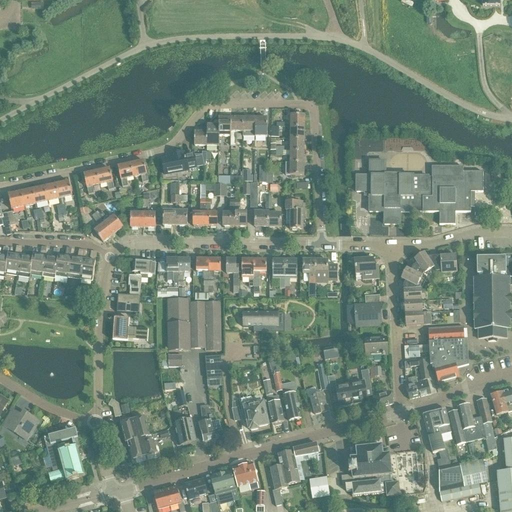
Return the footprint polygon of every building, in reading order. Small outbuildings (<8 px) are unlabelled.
[(291,115),(290,127),(305,128),(305,116),(291,115)] [(221,118),(219,118),(218,126),(218,132),(219,132),(219,137),(231,137),(231,118),(230,118),(230,116),(225,116),(224,118),(221,118)] [(243,132),(243,137),(255,138),(255,132),(255,119),(254,119),(254,117),(249,117),(249,118),(245,118),(243,118),(243,132)] [(243,118),(231,118),(231,137),(231,147),(235,147),(235,132),(243,132),(243,118)] [(255,132),(255,138),(267,138),(267,132),(267,119),(255,119),(255,132)] [(218,126),(207,126),(207,133),(207,147),(219,147),(219,137),(219,132),(218,132),(218,126)] [(290,127),(290,139),(304,140),(305,128),(290,127)] [(207,133),(194,133),(194,147),(207,147),(207,133)] [(290,139),(290,151),(304,151),(304,140),(290,139)] [(284,151),(284,155),(290,155),(290,163),(304,163),(304,151),(290,151),(284,151)] [(174,157),(162,160),(165,175),(188,171),(188,170),(196,168),(193,155),(186,157),(185,155),(184,156),(183,153),(174,155),(174,157)] [(144,162),(131,165),(134,178),(141,177),(142,184),(148,183),(146,175),(144,162)] [(357,177),(357,192),(370,193),(369,213),(384,213),(384,225),(400,225),(400,213),(415,213),(415,212),(422,212),(422,213),(439,213),(439,226),(455,226),(455,212),(470,213),(471,207),(475,207),(475,192),(483,192),(483,172),(464,172),(464,167),(432,167),(433,178),(413,177),(400,177),(400,175),(385,175),(385,162),(370,162),(370,177),(357,177)] [(286,163),(285,175),(289,175),(303,176),(304,163),(290,163),(286,163)] [(131,165),(118,167),(121,181),(123,188),(128,187),(126,180),(134,178),(131,165)] [(109,169),(96,172),(99,185),(106,184),(108,191),(114,189),(109,169)] [(96,172),(83,175),(88,195),(94,194),(92,187),(99,185),(96,172)] [(219,177),(219,185),(230,185),(230,177),(219,177)] [(69,182),(56,185),(59,200),(72,197),(69,182)] [(56,185),(45,188),(48,202),(59,200),(56,185)] [(45,188),(33,190),(36,205),(48,202),(45,188)] [(33,190),(21,193),(24,207),(36,205),(33,190)] [(21,193),(8,195),(11,210),(24,207),(21,193)] [(0,218),(2,218),(4,228),(10,226),(7,213),(2,214),(0,203),(0,218)] [(285,203),(285,214),(286,214),(286,216),(286,222),(290,222),(290,226),(290,229),(303,230),(303,211),(302,211),(303,203),(285,203)] [(201,214),(194,213),(193,227),(205,227),(205,214),(205,207),(200,207),(201,214)] [(210,207),(205,207),(205,214),(205,227),(217,227),(217,214),(210,214),(210,207)] [(230,214),(223,214),(223,227),(234,227),(234,214),(234,208),(230,208),(230,214)] [(240,208),(234,208),(234,214),(234,227),(247,228),(247,214),(240,214),(240,208)] [(100,210),(96,213),(101,219),(105,216),(100,210)] [(12,212),(7,213),(10,226),(15,225),(15,224),(19,223),(17,215),(13,216),(12,212)] [(175,212),(163,212),(163,227),(175,227),(175,212)] [(187,212),(175,212),(175,227),(187,227),(187,212)] [(96,213),(92,217),(96,223),(101,219),(96,213)] [(255,213),(254,228),(268,228),(268,220),(267,220),(267,219),(268,219),(268,214),(268,213),(264,213),(255,213)] [(131,214),(130,228),(143,228),(143,214),(131,214)] [(143,214),(143,228),(155,228),(155,214),(143,214)] [(267,219),(267,220),(268,220),(268,228),(281,228),(281,215),(268,214),(268,219),(267,219)] [(114,216),(104,224),(113,235),(122,228),(114,216)] [(104,224),(94,231),(103,243),(113,235),(104,224)] [(8,255),(5,275),(17,277),(20,257),(22,247),(17,246),(14,256),(8,255)] [(33,255),(30,275),(42,277),(45,257),(47,248),(42,247),(39,256),(33,255)] [(0,257),(0,277),(4,278),(5,275),(8,255),(9,249),(4,248),(2,257),(0,257)] [(20,257),(17,277),(29,279),(30,275),(33,255),(34,249),(29,248),(26,258),(20,257)] [(58,256),(55,276),(67,278),(71,258),(72,248),(67,248),(64,257),(58,256)] [(45,257),(42,277),(54,279),(55,276),(58,256),(59,250),(54,249),(51,258),(45,257)] [(71,258),(67,278),(79,280),(82,260),(84,250),(79,250),(76,259),(71,258)] [(82,260),(79,280),(91,282),(92,278),(96,252),(91,251),(88,261),(82,260)] [(406,269),(401,280),(405,282),(403,286),(404,291),(421,290),(416,290),(416,289),(422,276),(433,269),(427,258),(428,258),(427,257),(424,253),(413,260),(416,265),(413,267),(411,271),(406,269)] [(428,258),(427,258),(433,269),(435,272),(441,272),(441,274),(457,273),(456,256),(448,257),(448,255),(441,255),(441,257),(428,258)] [(179,260),(166,260),(166,273),(173,273),(173,280),(174,287),(178,287),(179,260)] [(179,260),(178,287),(183,287),(183,273),(190,273),(190,260),(179,260)] [(209,260),(196,260),(196,272),(203,272),(203,279),(204,279),(204,287),(208,287),(209,260)] [(220,260),(209,260),(208,287),(208,294),(213,294),(213,279),(214,279),(214,272),(220,273),(220,260)] [(227,260),(226,274),(233,275),(233,287),(238,287),(239,267),(235,267),(235,260),(227,260)] [(373,260),(354,261),(355,278),(362,278),(362,281),(379,280),(378,266),(374,267),(373,260)] [(511,260),(478,262),(478,274),(478,280),(511,279),(511,283),(511,260)] [(254,261),(242,261),(242,273),(249,273),(249,287),(254,287),(254,261)] [(266,261),(254,261),(254,287),(254,294),(258,294),(258,273),(266,273),(266,261)] [(285,261),(272,261),(272,279),(280,279),(280,289),(285,289),(285,287),(285,261)] [(297,261),(285,261),(285,287),(289,287),(290,287),(290,285),(291,285),(291,283),(290,283),(290,279),(297,279),(297,261)] [(303,261),(303,275),(303,283),(309,283),(310,283),(310,288),(315,288),(315,284),(315,280),(315,261),(303,261)] [(328,261),(315,261),(315,280),(327,280),(327,284),(327,282),(337,282),(337,266),(328,266),(328,261)] [(129,276),(128,287),(130,287),(129,297),(139,298),(141,279),(147,279),(147,275),(155,276),(156,263),(135,262),(134,272),(135,272),(134,276),(129,276)] [(478,280),(474,280),(474,288),(474,296),(474,306),(475,306),(475,313),(474,313),(475,322),(475,331),(479,330),(479,332),(479,340),(488,340),(498,340),(509,339),(508,331),(508,330),(511,330),(511,321),(511,319),(511,312),(511,305),(511,295),(511,291),(511,283),(511,279),(478,280)] [(178,289),(168,289),(168,291),(168,298),(178,298),(178,289)] [(421,290),(404,291),(404,303),(422,302),(421,290)] [(118,296),(117,304),(139,306),(139,298),(129,297),(118,296)] [(380,296),(365,297),(365,306),(380,305),(380,296)] [(189,301),(167,300),(168,352),(190,352),(190,349),(206,349),(206,351),(206,352),(221,352),(220,304),(189,304),(189,301)] [(451,301),(443,302),(443,310),(459,309),(459,306),(451,306),(451,301)] [(422,302),(404,303),(405,315),(423,314),(422,302)] [(117,313),(138,314),(139,306),(117,304),(117,313)] [(365,306),(354,306),(355,329),(382,327),(380,305),(365,306)] [(406,320),(404,320),(404,326),(406,326),(406,327),(423,326),(431,326),(431,313),(423,314),(405,315),(406,320)] [(278,314),(243,314),(243,327),(253,327),(253,333),(254,333),(254,332),(272,332),(272,327),(278,327),(278,315),(280,315),(280,314),(278,314)] [(115,319),(114,328),(116,328),(115,342),(128,342),(128,340),(128,339),(138,340),(139,337),(147,338),(147,341),(148,330),(128,328),(128,320),(115,319)] [(460,328),(428,329),(429,343),(432,343),(464,341),(464,333),(463,327),(460,328)] [(386,339),(364,340),(366,357),(387,356),(386,339)] [(432,343),(429,343),(429,346),(429,349),(448,348),(450,359),(455,359),(455,366),(456,367),(457,370),(469,367),(467,341),(464,341),(432,343)] [(448,348),(429,349),(430,365),(433,365),(438,384),(459,378),(457,370),(456,367),(455,366),(455,359),(450,359),(448,348)] [(416,350),(408,350),(409,360),(417,359),(416,350)] [(295,355),(288,357),(291,372),(298,370),(295,355)] [(182,356),(168,356),(168,368),(182,368),(182,356)] [(221,357),(205,358),(206,369),(219,368),(219,357),(221,357)] [(275,358),(267,362),(271,369),(272,375),(273,375),(279,374),(275,358)] [(417,383),(415,383),(418,397),(430,394),(427,380),(429,380),(426,358),(423,359),(423,361),(419,361),(421,381),(417,383)] [(418,359),(409,360),(410,368),(419,366),(418,359)] [(374,368),(370,368),(370,373),(370,379),(371,379),(374,379),(374,377),(381,377),(380,367),(374,368)] [(219,368),(206,369),(207,380),(223,379),(222,378),(220,378),(219,368)] [(324,369),(318,370),(321,391),(328,390),(324,369)] [(363,383),(349,385),(353,406),(367,403),(365,391),(371,390),(368,371),(361,372),(363,383)] [(334,376),(327,377),(331,397),(337,396),(339,408),(353,406),(349,385),(336,388),(334,376)] [(409,384),(405,385),(409,400),(418,397),(415,383),(417,383),(416,379),(409,381),(409,384)] [(270,381),(263,383),(268,405),(272,425),(284,423),(279,399),(278,396),(273,398),(270,381)] [(292,384),(281,387),(282,391),(289,422),(301,419),(295,394),(295,393),(297,390),(296,386),(292,384)] [(315,389),(306,391),(309,400),(310,400),(314,415),(328,411),(323,395),(321,395),(320,392),(316,393),(315,389)] [(377,397),(373,398),(376,409),(393,404),(390,393),(387,394),(386,389),(376,392),(377,397)] [(511,390),(502,393),(508,414),(511,412),(511,390)] [(502,393),(491,396),(492,399),(497,417),(508,414),(502,393)] [(0,415),(9,402),(0,396),(0,415)] [(112,400),(109,406),(113,408),(115,418),(122,416),(118,404),(112,400)] [(243,408),(242,408),(243,416),(246,415),(249,430),(250,429),(250,432),(257,430),(257,428),(268,426),(265,412),(267,412),(265,403),(252,406),(250,400),(242,401),(243,408)] [(470,405),(458,408),(458,411),(466,443),(472,442),(485,439),(488,452),(492,451),(497,450),(496,448),(494,439),(491,423),(492,422),(486,400),(477,403),(481,418),(474,419),(470,405)] [(236,402),(232,403),(232,409),(235,421),(241,420),(238,408),(236,402)] [(207,422),(199,424),(201,433),(203,442),(214,440),(211,424),(217,423),(215,416),(213,417),(212,411),(208,412),(208,407),(201,408),(202,420),(206,419),(207,422)] [(446,409),(434,412),(440,436),(441,435),(451,433),(446,409)] [(12,410),(2,426),(26,442),(38,422),(23,412),(20,416),(12,410)] [(457,411),(449,413),(454,432),(457,446),(465,444),(457,411)] [(434,412),(423,415),(433,453),(439,452),(440,460),(436,461),(439,469),(451,466),(447,450),(445,450),(441,435),(440,436),(434,412)] [(145,417),(121,424),(126,443),(129,442),(133,460),(157,454),(153,435),(150,436),(145,417)] [(190,418),(175,421),(180,446),(196,443),(190,418)] [(497,421),(492,423),(496,436),(501,435),(497,421)] [(217,423),(211,424),(214,440),(223,438),(220,422),(217,423)] [(75,430),(44,439),(53,474),(48,475),(50,485),(65,480),(65,481),(85,476),(78,447),(80,447),(75,430)] [(168,431),(161,433),(162,440),(169,438),(168,431)] [(507,472),(497,473),(500,511),(511,511),(511,440),(504,442),(507,472)] [(294,452),(279,456),(280,463),(281,467),(282,471),(285,471),(288,485),(300,483),(299,481),(295,460),(312,457),(312,458),(315,460),(316,461),(319,461),(318,455),(319,455),(316,445),(315,444),(293,450),(294,452)] [(346,480),(345,480),(345,485),(346,492),(352,492),(352,498),(386,494),(386,498),(400,496),(399,482),(391,483),(391,476),(391,475),(392,475),(389,455),(388,449),(382,450),(382,447),(382,446),(356,449),(357,452),(351,453),(351,459),(350,459),(350,461),(350,460),(351,465),(353,465),(354,473),(352,473),(352,474),(352,476),(352,478),(352,479),(346,480)] [(483,460),(460,466),(465,488),(478,485),(488,483),(483,460)] [(253,464),(234,470),(239,488),(249,485),(251,492),(260,490),(258,483),(253,464)] [(460,466),(440,470),(439,493),(465,488),(460,466)] [(281,467),(271,469),(276,491),(274,491),(272,492),(276,507),(283,506),(279,490),(288,488),(288,485),(285,471),(282,471),(281,467)] [(216,495),(209,497),(211,505),(210,506),(211,511),(220,511),(219,505),(235,501),(234,500),(238,499),(231,472),(211,478),(216,495)] [(311,489),(312,499),(313,499),(324,497),(326,497),(327,497),(330,497),(329,494),(327,478),(316,480),(318,488),(311,489)] [(203,481),(185,486),(189,501),(207,496),(203,481)] [(465,488),(439,493),(442,503),(480,495),(478,485),(465,488)] [(177,490),(165,493),(170,508),(178,506),(180,511),(185,511),(183,504),(181,504),(177,490)] [(155,500),(153,501),(155,511),(161,511),(161,510),(170,508),(165,493),(154,496),(155,500)] [(257,493),(256,507),(264,507),(265,493),(257,493)]
